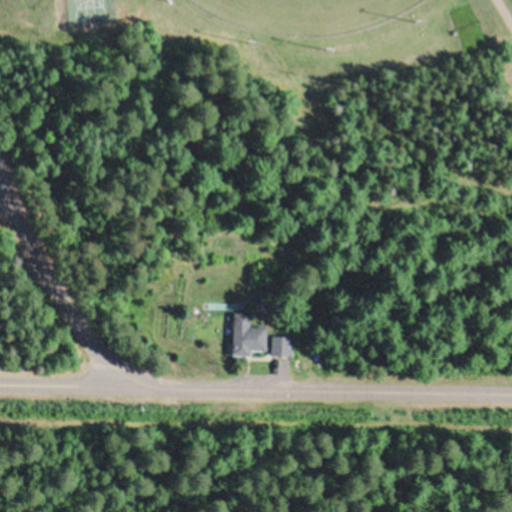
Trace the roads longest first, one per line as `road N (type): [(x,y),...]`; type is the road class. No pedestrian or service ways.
road 1 (residential): [(511,396),(186,391),(135,383),(59,309),(0,171)]
road 2 (residential): [(0,385),(90,387),(122,376)]
